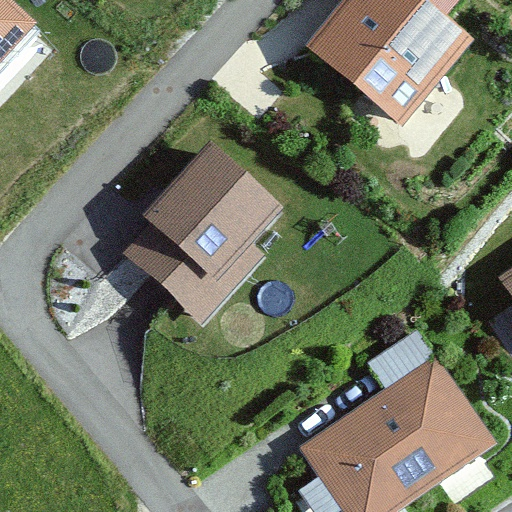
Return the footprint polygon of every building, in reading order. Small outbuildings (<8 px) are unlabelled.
[(0,0),(0,74),(46,27),(17,0),(0,0)] [(357,0),(318,46),(410,124),(482,39),(454,14),(466,0),(357,0)] [(217,141),(120,252),(204,327),(269,254),(261,247),(295,209),(217,141)] [(511,272),(502,279),(511,293),(511,272)] [(442,354),(304,448),(348,511),(406,511),(504,445),(442,354)]
